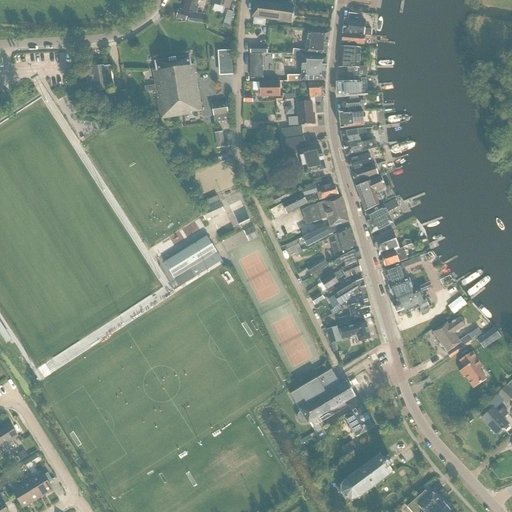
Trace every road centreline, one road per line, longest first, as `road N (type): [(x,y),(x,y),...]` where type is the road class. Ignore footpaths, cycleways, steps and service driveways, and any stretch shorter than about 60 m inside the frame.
road 1 (unclassified): [(493,505),(420,423),(400,378),(337,152),(331,91),(340,0)]
road 2 (residential): [(244,0),(243,173),(334,363)]
road 3 (residential): [(0,45),(106,38),(138,23),(160,0)]
road 4 (residential): [(77,497),(21,406),(0,404)]
